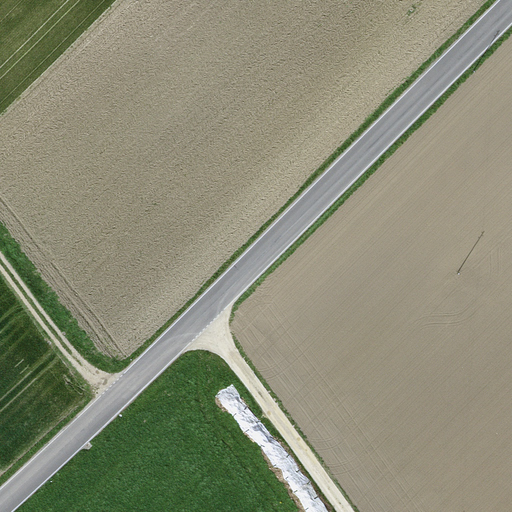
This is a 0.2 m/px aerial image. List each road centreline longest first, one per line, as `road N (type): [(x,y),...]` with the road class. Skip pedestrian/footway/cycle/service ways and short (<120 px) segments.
road 1 (tertiary): [(0,496),(511,9)]
road 2 (track): [(339,511),(195,313)]
road 3 (track): [(115,390),(76,360),(0,256)]
